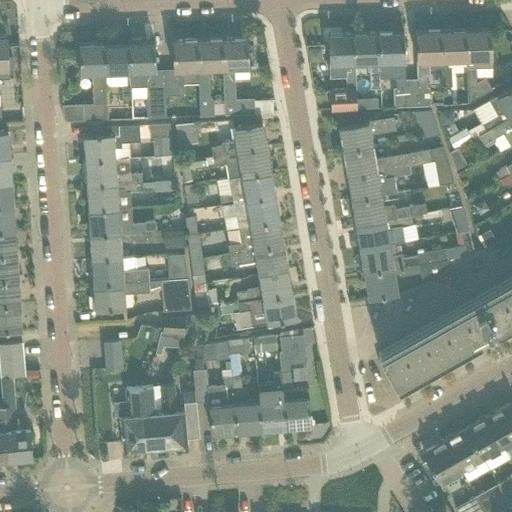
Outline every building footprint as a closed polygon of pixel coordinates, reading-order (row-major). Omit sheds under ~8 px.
[(490,28),(465,29),(466,57),(467,84),(467,102),(491,88),(485,77),(476,84),(476,66),(492,65),(490,28)] [(429,58),(441,58),(440,29),(415,30),(417,84),(411,85),(412,105),(427,105),(426,73),(429,73),(429,58)] [(466,57),(465,29),(440,29),(441,58),(442,85),(451,85),(451,66),(447,66),(447,57),(466,57)] [(405,85),(404,51),(403,31),(378,32),(379,60),(398,59),(398,67),(395,67),(396,106),(412,105),(411,85),(405,85)] [(379,60),(378,32),(353,33),(354,61),(373,60),(373,68),(370,68),(371,87),(380,87),(379,60)] [(355,87),(354,61),(353,33),(328,34),(329,76),(346,76),(346,87),(329,87),(330,109),(356,108),(355,87)] [(247,37),(222,38),(223,66),(222,66),(224,113),(253,112),(253,98),(234,98),(233,80),(234,80),(234,66),(248,65),(247,37)] [(198,67),(197,38),(172,39),(173,68),(164,68),(165,94),(183,94),(183,83),(198,83),(198,67)] [(204,67),(222,66),(223,66),(222,38),(197,38),(198,67),(198,83),(199,93),(200,115),(214,114),(214,100),(208,92),(207,74),(204,74),(204,67)] [(0,39),(0,121),(1,121),(0,105),(0,104),(0,78),(8,78),(7,40),(0,39)] [(165,94),(164,68),(155,68),(154,40),(129,41),(130,69),(131,86),(146,85),(147,116),(166,116),(165,94)] [(130,69),(129,41),(104,42),(105,70),(106,70),(124,69),(124,77),(121,77),(122,96),(131,95),(131,86),(130,69)] [(107,96),(106,70),(105,70),(104,42),(79,43),(80,71),(92,71),(94,102),(82,103),(83,119),(107,118),(107,102),(107,96)] [(320,48),(309,48),(309,60),(316,60),(320,56),(320,48)] [(486,129),(511,114),(511,85),(489,99),(497,113),(481,122),(486,129)] [(439,134),(431,109),(414,110),(421,137),(439,134)] [(511,114),(486,129),(478,134),(484,144),(487,145),(505,134),(510,145),(511,143),(511,114)] [(395,128),(395,124),(393,115),(359,121),(339,125),(344,149),(372,145),(370,133),(395,128)] [(262,120),(242,124),(234,125),(236,138),(222,140),(222,144),(211,146),(212,154),(266,145),(262,120)] [(196,121),(175,124),(177,143),(198,141),(196,121)] [(170,122),(150,123),(150,136),(170,135),(170,122)] [(121,141),(139,140),(138,124),(126,124),(106,124),(107,132),(84,134),(86,159),(114,157),(113,146),(121,146),(121,141)] [(0,154),(9,154),(7,129),(0,129),(0,154)] [(270,170),(266,145),(212,154),(212,156),(205,157),(205,156),(180,160),(183,181),(192,179),(190,167),(226,161),(228,177),(270,170)] [(348,174),(403,164),(401,153),(374,158),(372,145),(344,149),(348,174)] [(450,151),(455,168),(466,162),(457,146),(450,151)] [(430,148),(410,152),(412,163),(432,159),(430,148)] [(0,179),(11,179),(9,154),(0,154),(0,179)] [(129,167),(115,168),(114,157),(86,159),(87,184),(142,180),(141,171),(130,172),(129,167)] [(453,181),(445,157),(434,159),(438,184),(453,181)] [(510,173),(511,171),(511,161),(496,171),(500,179),(510,173)] [(411,172),(409,163),(403,164),(348,174),(352,198),(396,191),(393,175),(411,172)] [(274,194),(270,170),(228,177),(231,192),(219,194),(220,203),(274,194)] [(174,178),(142,180),(142,189),(175,187),(174,178)] [(0,204),(12,204),(11,179),(0,179),(0,204)] [(123,190),(142,189),(142,180),(87,184),(89,208),(117,207),(116,187),(123,187),(123,190)] [(196,183),(184,185),(187,203),(199,201),(196,183)] [(394,203),(382,205),(380,194),(396,191),(352,198),(356,223),(410,213),(410,215),(427,212),(425,202),(408,205),(395,207),(394,203)] [(278,218),(274,194),(220,203),(222,212),(223,216),(236,214),(238,225),(278,218)] [(480,201),(474,205),(479,214),(488,208),(484,202),(480,201)] [(12,204),(0,204),(0,229),(14,228),(12,204)] [(460,206),(449,208),(457,232),(461,231),(468,230),(460,206)] [(118,226),(117,207),(89,208),(91,233),(145,229),(144,221),(125,222),(126,225),(118,226)] [(411,223),(410,215),(410,213),(356,223),(360,247),(388,242),(387,232),(400,230),(399,225),(411,223)] [(185,217),(188,234),(198,233),(198,232),(196,216),(185,217)] [(283,243),(278,218),(238,225),(241,241),(227,243),(229,252),(283,243)] [(155,220),(144,221),(145,229),(155,229),(155,220)] [(0,254),(16,253),(14,228),(0,229),(0,254)] [(127,240),(145,238),(145,229),(91,233),(92,258),(121,256),(119,237),(126,236),(127,240)] [(165,248),(186,246),(185,229),(163,230),(165,248)] [(388,242),(360,247),(365,272),(418,262),(448,257),(474,253),(468,230),(461,231),(463,244),(415,252),(416,254),(398,257),(399,260),(392,261),(388,242)] [(198,232),(198,233),(188,234),(191,259),(202,257),(199,232),(198,232)] [(283,243),(229,252),(230,261),(231,265),(257,260),(259,272),(287,267),(283,243)] [(0,279),(17,278),(16,253),(0,254),(0,279)] [(166,254),(168,278),(186,276),(183,253),(166,254)] [(121,256),(92,258),(94,283),(148,279),(148,270),(136,271),(135,256),(121,257),(121,256)] [(205,281),(202,257),(191,259),(194,283),(205,281)] [(397,292),(394,272),(401,271),(401,275),(420,271),(422,282),(440,274),(449,264),(448,257),(365,272),(369,297),(397,292)] [(291,292),(287,267),(259,272),(261,284),(246,286),(247,290),(236,292),(237,301),(291,292)] [(190,308),(186,276),(168,278),(155,279),(148,279),(94,283),(96,308),(124,307),(123,292),(149,291),(149,290),(162,286),(163,310),(190,308)] [(0,303),(19,303),(17,278),(0,279),(0,303)] [(510,323),(511,321),(511,280),(492,292),(510,323)] [(206,290),(205,281),(194,283),(197,307),(209,305),(208,302),(217,301),(215,289),(206,290)] [(295,317),(291,292),(237,301),(220,304),(222,313),(239,311),(239,310),(250,308),(252,324),(295,317)] [(497,330),(510,323),(492,292),(380,355),(398,386),(482,339),(479,334),(494,326),(497,330)] [(0,329),(1,330),(21,328),(19,303),(0,303),(0,329)] [(184,332),(185,318),(164,317),(163,331),(184,332)] [(149,325),(147,338),(157,340),(159,327),(149,325)] [(311,423),(308,395),(308,386),(291,388),(289,362),(305,361),(303,333),(298,334),(297,328),(280,333),(278,333),(278,341),(282,390),(286,425),(311,423)] [(249,338),(228,340),(229,354),(250,351),(249,338)] [(119,339),(104,340),(106,366),(121,365),(119,339)] [(230,356),(229,354),(228,340),(206,343),(204,359),(230,356)] [(22,341),(2,343),(0,343),(0,359),(23,358),(22,341)] [(16,427),(14,404),(11,376),(25,374),(23,358),(0,359),(0,369),(3,405),(8,458),(32,456),(29,426),(16,427)] [(236,430),(233,388),(230,361),(225,361),(226,369),(222,369),(223,384),(208,385),(206,368),(193,369),(196,402),(208,401),(211,432),(236,430)] [(38,368),(26,369),(26,379),(39,378),(38,368)] [(281,371),(256,373),(258,399),(261,427),(286,425),(282,390),(281,371)] [(165,383),(159,383),(165,444),(187,442),(187,438),(199,437),(196,402),(184,403),(184,408),(175,408),(174,382),(165,383)] [(165,444),(159,383),(138,385),(144,446),(165,444)] [(126,399),(113,400),(115,414),(119,414),(122,448),(144,446),(138,385),(125,386),(126,399)] [(261,427),(258,399),(248,400),(247,387),(233,388),(236,430),(261,427)] [(511,441),(511,410),(508,402),(486,414),(504,446),(511,441)] [(504,446),(486,414),(465,426),(483,458),(495,451),(501,460),(510,455),(504,446)] [(483,458),(465,426),(444,438),(462,470),(483,458)] [(462,470),(444,438),(423,451),(440,482),(462,470)] [(511,499),(511,473),(497,482),(508,502),(511,499)] [(490,511),(508,502),(497,482),(476,494),(485,511),(490,511)] [(485,511),(476,494),(454,506),(457,511),(485,511)]
